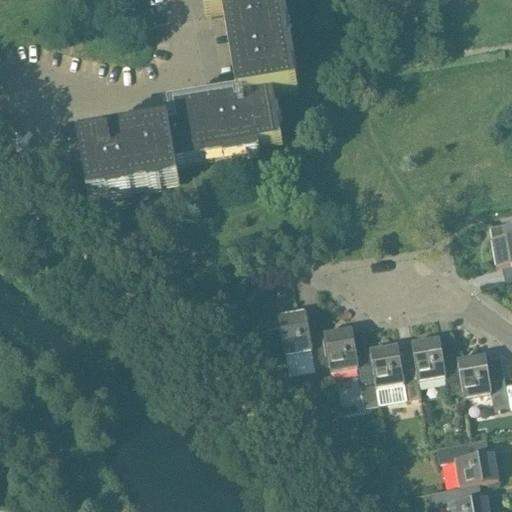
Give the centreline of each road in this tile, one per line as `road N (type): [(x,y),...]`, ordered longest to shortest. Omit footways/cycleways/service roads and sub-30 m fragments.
road 1 (residential): [(16,79),(186,52),(178,0)]
road 2 (residential): [(511,336),(456,295),(390,282),(309,293)]
